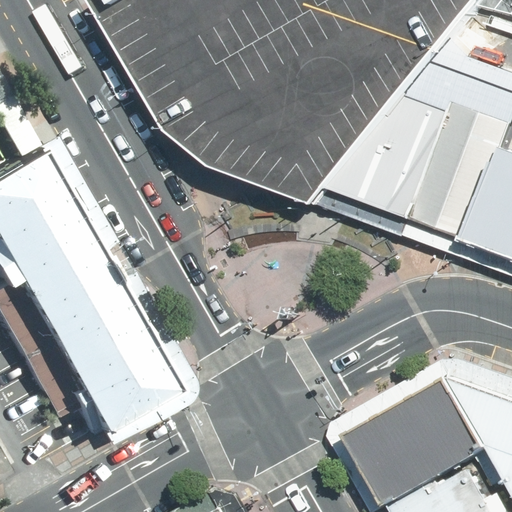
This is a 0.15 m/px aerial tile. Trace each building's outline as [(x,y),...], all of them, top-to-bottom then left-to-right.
[(205,167),(307,206),(321,189),(436,49),(472,6),(476,0),(138,0),(99,23),(165,138),(205,167)] [(436,49),(321,189),(407,221),(466,58),(436,49)] [(407,221),(467,242),(511,118),(511,73),(466,58),(407,221)] [(511,118),(467,242),(511,260),(511,118)] [(170,394),(31,151),(0,168),(0,266),(10,283),(0,288),(0,307),(59,411),(79,399),(99,434),(170,394)] [(511,511),(511,397),(453,377),(446,380),(483,444),(389,498),(396,511),(511,511)] [(483,444),(446,380),(352,434),(389,498),(483,444)]
